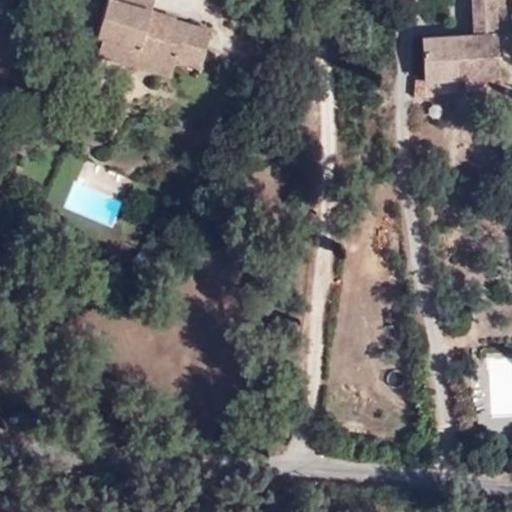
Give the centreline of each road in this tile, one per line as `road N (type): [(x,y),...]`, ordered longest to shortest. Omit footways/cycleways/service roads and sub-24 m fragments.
road 1 (residential): [(300,472),(319,351),(330,46),(340,0)]
road 2 (unclassified): [(300,472),(0,457)]
road 3 (unclassified): [(511,489),(300,472)]
